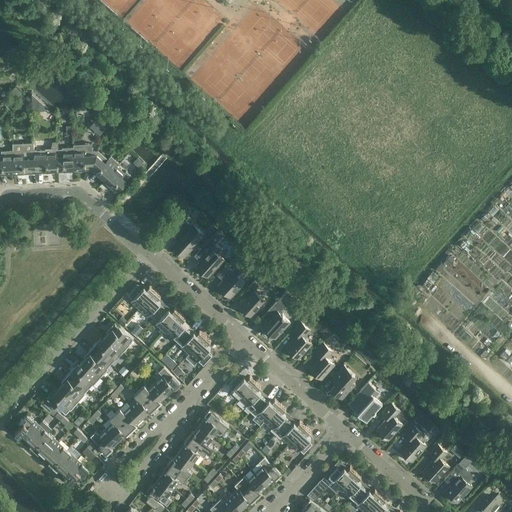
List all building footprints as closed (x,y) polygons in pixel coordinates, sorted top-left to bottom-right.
[(57,147),(58,169),(58,171),(67,171),(67,169),(75,168),(73,146),(62,147),(62,148),(57,148),(57,147)] [(85,146),(73,146),(75,168),(86,168),(91,170),(98,150),(85,150),(85,146)] [(46,149),(35,150),(36,173),(50,172),(50,169),(58,169),(57,147),(45,148),(46,149)] [(24,149),(12,150),(14,171),(22,171),(22,173),(36,173),(35,150),(24,150),(24,149)] [(1,155),(0,154),(0,173),(3,172),(14,171),(12,150),(1,150),(1,155)] [(108,159),(98,150),(91,170),(97,172),(105,179),(119,163),(111,155),(108,159)] [(119,163),(105,179),(111,184),(109,186),(116,192),(131,175),(127,171),(125,172),(117,166),(120,163),(119,163)] [(493,216),(499,210),(494,206),(489,212),(493,216)] [(185,256),(205,234),(192,223),(191,224),(186,219),(175,231),(180,236),(172,244),(185,256)] [(478,233),(484,227),(480,223),(474,229),(478,233)] [(217,241),(225,232),(220,227),(212,236),(217,241)] [(217,252),(221,248),(210,238),(195,255),(196,255),(201,250),(206,254),(196,265),(199,269),(200,271),(202,273),(204,273),(208,277),(224,259),(217,252)] [(448,266),(455,260),(450,255),(443,262),(448,266)] [(231,297),(245,282),(238,275),(245,268),(234,257),(218,275),(226,267),(231,272),(218,285),(231,297)] [(440,272),(445,266),(441,263),(436,269),(440,272)] [(433,284),(439,277),(433,272),(427,278),(433,284)] [(251,315),(265,300),(255,290),(260,284),(254,280),(242,293),(243,294),(251,284),(255,288),(240,305),(245,310),(245,312),(248,315),(250,315),(251,315)] [(131,300),(139,308),(155,290),(150,285),(147,288),(144,286),(141,289),(137,285),(128,294),(132,298),(131,300)] [(155,290),(139,308),(148,315),(149,313),(153,317),(164,306),(160,302),(161,301),(158,298),(161,295),(155,290)] [(280,312),(283,308),(283,306),(277,300),(264,314),(269,319),(263,326),(275,337),(290,321),(284,315),(285,315),(283,313),(282,314),(280,312)] [(168,309),(164,306),(153,317),(157,321),(156,323),(164,330),(180,313),(175,308),(172,311),(169,308),(168,309)] [(180,313),(164,330),(173,338),(174,336),(178,340),(189,328),(185,325),(186,323),(183,321),(186,318),(180,313)] [(291,354),(293,355),(295,355),(298,358),(312,343),(306,338),(305,335),(310,329),(310,330),(311,329),(301,320),(292,330),(298,334),(286,347),(290,350),(289,352),(291,354)] [(108,332),(105,336),(123,351),(134,338),(115,321),(106,331),(108,332)] [(475,336),(481,329),(478,327),(472,333),(475,336)] [(193,332),(189,328),(178,340),(182,343),(181,345),(189,353),(205,335),(200,330),(197,333),(194,331),(193,332)] [(205,335),(189,353),(198,360),(199,358),(204,362),(212,353),(208,349),(211,346),(208,343),(211,340),(205,335)] [(100,338),(92,346),(111,364),(123,351),(105,336),(102,339),(100,338)] [(493,343),(487,338),(483,343),(486,345),(486,344),(490,347),(493,343)] [(334,363),(329,358),(329,356),(333,351),(324,342),(315,351),(321,356),(310,368),(321,378),(334,363)] [(86,357),(83,360),(100,376),(111,364),(92,346),(84,356),(86,357)] [(138,364),(142,367),(146,362),(143,359),(138,364)] [(78,363),(70,372),(89,389),(100,376),(83,360),(79,364),(78,363)] [(138,364),(133,369),(137,372),(142,367),(138,364)] [(342,397),(355,383),(349,377),(353,373),(344,364),(335,374),(339,379),(331,388),(342,397)] [(162,375),(155,381),(167,394),(174,388),(176,389),(181,384),(164,366),(159,371),(162,375)] [(63,382),(60,386),(78,401),(89,389),(70,372),(62,381),(63,382)] [(231,390),(240,398),(255,380),(250,375),(247,378),(244,376),(241,379),(237,375),(228,385),(233,389),(231,390)] [(255,380),(240,398),(248,406),(250,404),(254,407),(264,396),(260,392),(261,391),(258,388),(261,385),(255,380)] [(145,384),(139,389),(157,407),(162,403),(160,401),(167,394),(155,381),(148,388),(145,384)] [(366,419),(367,420),(374,412),(374,413),(376,410),(383,402),(376,396),(380,392),(368,381),(348,403),(349,403),(355,397),(361,402),(355,409),(361,414),(360,416),(367,419),(366,419)] [(115,389),(119,392),(124,387),(120,384),(115,389)] [(55,387),(47,397),(66,414),(78,401),(60,386),(57,389),(55,387)] [(115,389),(111,394),(114,398),(119,392),(115,389)] [(138,398),(131,405),(143,418),(150,411),(152,412),(157,407),(139,389),(134,394),(138,398)] [(268,400),(264,396),(254,407),(258,411),(256,413),(264,420),(280,403),(275,398),(272,401),(269,398),(268,400)] [(52,409),(43,401),(40,404),(50,412),(52,409)] [(389,439),(403,423),(395,416),(400,410),(391,401),(382,412),(388,417),(377,429),(389,439)] [(280,403),(264,420),(273,428),(275,426),(279,430),(289,418),(285,415),(286,413),(283,411),(286,408),(280,403)] [(120,408),(115,412),(132,431),(137,426),(136,424),(143,418),(131,405),(124,411),(120,408)] [(93,414),(96,417),(101,412),(98,409),(93,414)] [(229,424),(209,409),(205,415),(206,416),(200,424),(214,435),(220,427),(224,430),(229,424)] [(65,424),(69,421),(58,411),(55,415),(65,424)] [(113,421),(106,428),(119,441),(126,434),(127,435),(132,431),(115,412),(110,417),(113,421)] [(22,433),(26,438),(39,424),(27,413),(19,421),(22,424),(15,431),(20,436),(22,433)] [(93,414),(88,419),(92,423),(96,417),(93,414)] [(293,422),(289,418),(279,430),(283,434),(281,435),(289,443),(305,425),(300,420),(297,423),(294,421),(293,422)] [(422,448),(426,444),(420,439),(419,436),(423,432),(413,423),(405,433),(410,437),(400,449),(403,453),(403,454),(404,456),(406,457),(408,457),(412,460),(417,454),(420,454),(423,451),(422,448)] [(39,424),(26,438),(32,443),(30,445),(34,448),(48,432),(39,424)] [(214,435),(200,424),(194,432),(193,431),(188,436),(208,451),(213,446),(209,443),(214,435)] [(305,425),(289,443),(298,450),(299,449),(304,453),(313,443),(308,439),(311,436),(308,433),(311,430),(305,425)] [(84,441),(87,437),(77,428),(74,432),(84,441)] [(96,431),(91,436),(108,454),(113,449),(112,447),(119,441),(106,428),(99,434),(96,431)] [(48,432),(34,448),(38,453),(40,450),(45,455),(58,441),(48,432)] [(208,451),(188,436),(184,442),(186,443),(180,451),(194,462),(200,454),(204,457),(208,451)] [(58,441),(45,455),(50,459),(48,462),(52,465),(67,449),(58,441)] [(100,451),(92,442),(87,446),(96,455),(100,451)] [(240,446),(236,443),(226,453),(230,456),(240,446)] [(449,465),(443,460),(443,457),(447,452),(438,443),(429,453),(435,458),(423,470),(435,481),(449,465)] [(242,448),(232,458),(236,462),(246,451),(242,448)] [(67,449),(52,465),(57,469),(59,467),(64,472),(77,457),(67,449)] [(194,462),(180,451),(174,458),(172,457),(168,463),(188,478),(192,472),(188,469),(194,462)] [(281,474),(264,456),(259,462),(262,465),(255,472),(268,485),(275,478),(276,480),(281,474)] [(77,457),(64,472),(69,476),(67,478),(72,483),(79,475),(81,477),(89,469),(77,457)] [(468,481),(473,475),(459,462),(444,479),(446,477),(453,482),(446,490),(458,501),(472,485),(468,481)] [(188,478),(168,463),(164,468),(165,470),(159,477),(174,488),(180,481),(184,484),(188,478)] [(336,492),(340,488),(356,471),(350,466),(347,469),(344,466),(342,469),(337,465),(329,475),(333,479),(331,481),(328,484),(336,492)] [(204,478),(208,481),(217,471),(213,468),(204,478)] [(356,471),(340,488),(348,496),(350,494),(354,498),(364,486),(360,483),(361,481),(358,479),(361,476),(356,471)] [(245,475),(240,480),(257,498),(262,493),(261,492),(268,485),(255,472),(248,478),(245,475)] [(219,473),(210,483),(214,487),(223,476),(219,473)] [(174,488),(159,477),(153,485),(152,484),(147,490),(167,505),(172,499),(168,496),(174,488)] [(257,498),(240,480),(235,485),(238,488),(231,495),(243,508),(250,501),(252,503),(257,498)] [(368,490),(364,486),(354,498),(358,501),(356,503),(365,511),(381,493),(375,488),(372,491),(369,489),(368,490)] [(181,503),(185,506),(194,496),(191,493),(181,503)] [(381,493),(365,511),(366,511),(386,511),(389,509),(385,505),(386,504),(383,501),(386,498),(381,493)] [(161,511),(164,507),(150,495),(146,501),(161,511)] [(221,498),(215,503),(224,511),(239,511),(243,508),(231,495),(224,501),(221,498)] [(511,511),(511,507),(511,509),(506,505),(505,506),(492,495),(476,511),(511,511)] [(197,498),(187,508),(191,511),(200,501),(197,498)] [(306,507),(302,511),(325,511),(309,500),(305,505),(306,507)] [(224,511),(215,503),(210,508),(214,511),(212,511),(224,511)]
